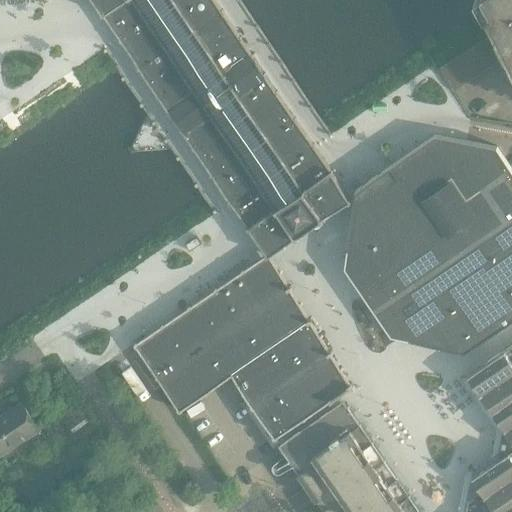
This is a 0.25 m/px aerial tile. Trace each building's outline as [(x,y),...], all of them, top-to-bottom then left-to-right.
[(266,254),(271,255),(308,229),(352,199),(216,0),(92,0),(95,3),(231,203),(266,254)] [(454,91),(508,56),(511,62),(511,0),(486,0),(488,4),(492,12),(487,15),(495,31),(439,68),(454,91)] [(507,160),(497,146),(435,134),(356,190),(354,200),(346,249),(409,340),(465,352),(511,319),(511,167),(510,165),(510,164),(507,160)] [(345,219),(282,259),(365,384),(350,402),(434,511),(459,511),(461,475),(492,460),(494,428),(461,376),(511,342),(511,330),(470,358),(454,358),(403,352),(338,256),(345,219)] [(275,439),(353,387),(271,255),(266,254),(134,344),(180,411),(232,376),(275,439)] [(511,511),(511,345),(468,375),(504,428),(501,444),(498,458),(472,477),(465,511),(511,511)] [(70,429),(85,417),(70,398),(55,410),(70,429)] [(420,511),(344,400),(280,444),(281,445),(286,454),(293,464),(298,472),(307,484),(309,487),(318,500),(326,511),(420,511)] [(0,416),(0,453),(1,456),(40,430),(21,402),(0,416)]
